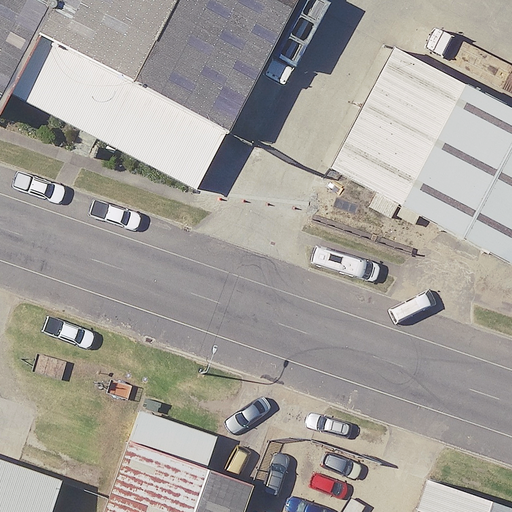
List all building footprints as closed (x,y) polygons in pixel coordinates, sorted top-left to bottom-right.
[(286,0),(0,0),(0,112),(37,44),(211,138),(286,0)] [(511,0),(425,0),(511,46),(511,0)] [(511,232),(511,157),(352,71),(284,195),(476,298),(511,232)] [(209,511),(212,504),(81,458),(61,511),(209,511)] [(0,511),(13,511),(15,506),(0,500),(0,511)]
